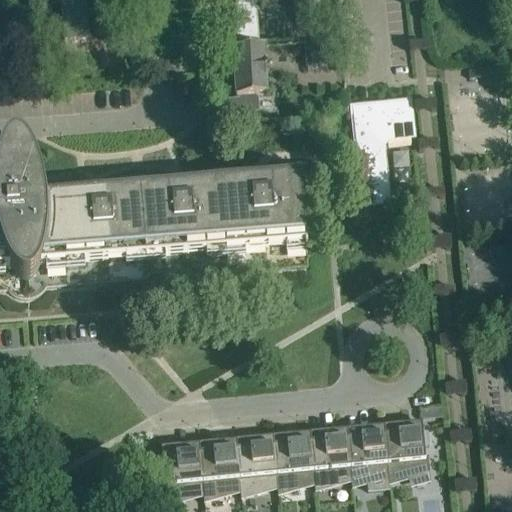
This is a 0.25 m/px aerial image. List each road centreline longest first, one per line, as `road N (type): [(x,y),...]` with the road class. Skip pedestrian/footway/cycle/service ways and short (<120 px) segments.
road 1 (residential): [(363,389),(330,399),(167,410),(114,361),(90,354),(0,361)]
road 2 (residential): [(363,389),(349,368),(352,344),(369,327),(401,326),(420,349),(420,372),(396,395),(373,394)]
road 3 (residential): [(0,129),(200,114)]
